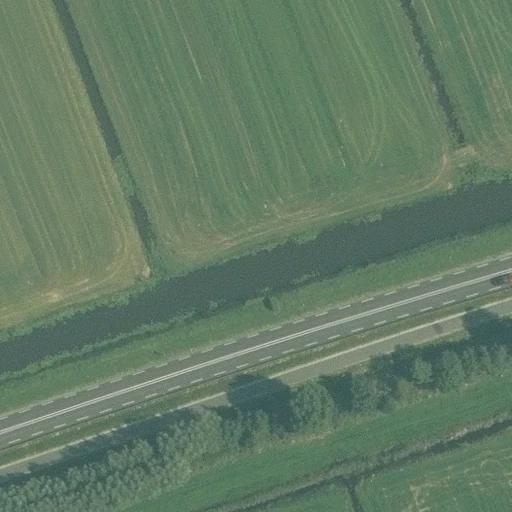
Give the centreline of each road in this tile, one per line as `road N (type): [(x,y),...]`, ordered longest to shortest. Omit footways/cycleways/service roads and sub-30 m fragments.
road 1 (primary): [(0,433),(511,266)]
road 2 (unclassified): [(0,474),(511,310)]
